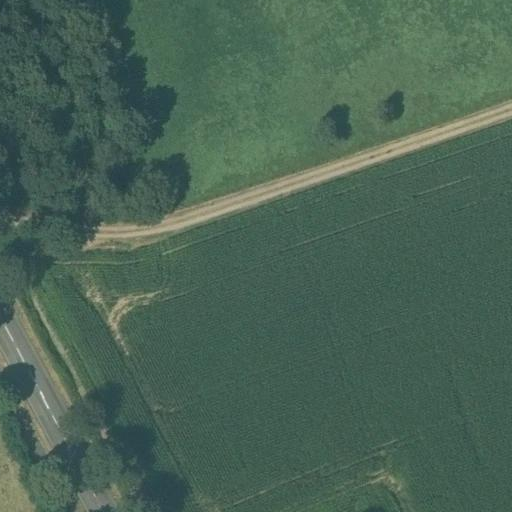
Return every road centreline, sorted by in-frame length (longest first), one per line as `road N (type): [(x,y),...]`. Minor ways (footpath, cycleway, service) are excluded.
road 1 (track): [(0,217),(56,231),(161,227),(511,110)]
road 2 (secondary): [(105,511),(0,316)]
